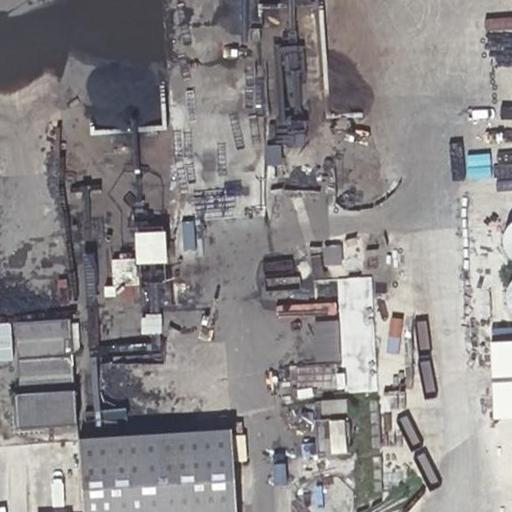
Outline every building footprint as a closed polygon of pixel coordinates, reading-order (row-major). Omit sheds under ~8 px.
[(143,262),(175,262),(174,230),(143,230),(143,262)] [(318,318),(318,359),(343,359),(343,318),(318,318)] [(72,325),(16,327),(21,428),(76,425),(72,325)] [(511,417),(511,341),(489,343),(493,418),(511,417)] [(315,392),(303,392),(303,400),(316,399),(315,392)] [(319,403),(323,459),(353,456),(348,401),(319,403)] [(230,438),(78,449),(81,511),(235,511),(232,468),(249,467),(247,442),(230,444),(230,438)]
